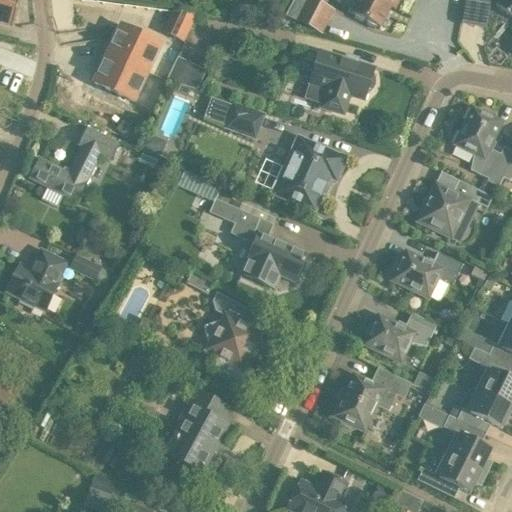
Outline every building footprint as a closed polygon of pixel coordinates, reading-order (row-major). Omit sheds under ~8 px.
[(16,0),(0,0),(0,22),(9,25),(16,0)] [(304,0),(294,22),(321,36),(334,11),(311,0),(304,0)] [(394,12),(400,0),(354,0),(351,7),(354,9),(351,15),(380,30),(390,10),(394,12)] [(511,0),(496,0),(494,3),(492,5),(511,21),(511,0)] [(170,12),(169,15),(160,33),(184,44),(198,16),(170,12)] [(161,45),(122,26),(108,55),(147,74),(161,45)] [(375,88),(375,84),(375,80),(371,79),(373,71),(347,62),(348,59),(347,58),(346,62),(319,54),(309,84),(310,85),(306,99),(305,100),(307,101),(307,100),(323,105),(322,109),(343,116),(349,97),(364,102),(367,94),(370,95),(373,92),(375,88)] [(134,104),(147,74),(108,55),(94,84),(134,104)] [(206,70),(177,57),(165,80),(197,90),(206,70)] [(174,94),(158,128),(173,135),(189,101),(174,94)] [(256,142),(265,115),(233,104),(232,107),(210,99),(203,119),(224,127),(223,131),(256,142)] [(501,156),(500,156),(489,151),(503,124),(495,120),(493,116),(484,111),(479,113),(472,109),(454,147),(473,156),(470,172),(488,181),(501,156)] [(77,147),(82,149),(70,175),(39,161),(30,180),(77,203),(100,157),(111,163),(120,144),(86,128),(77,147)] [(273,193),(279,196),(278,199),(293,206),(295,203),(315,212),(330,181),(337,184),(347,160),(332,153),(330,158),(302,145),(290,172),(284,169),(273,193)] [(511,153),(504,149),(500,156),(501,156),(488,181),(487,183),(499,189),(503,180),(510,183),(511,180),(511,153)] [(184,172),(179,188),(216,199),(221,182),(184,172)] [(442,174),(437,185),(435,184),(416,224),(452,241),(471,202),(487,210),(493,199),(442,174)] [(308,256),(269,239),(275,226),(216,199),(209,214),(233,225),(229,235),(255,246),(240,277),(274,292),(281,277),(296,284),(308,256)] [(432,265),(406,252),(402,259),(397,261),(393,271),(394,275),(391,283),(428,301),(438,281),(454,285),(463,267),(438,254),(432,265)] [(66,265),(42,253),(32,273),(20,267),(7,294),(21,301),(20,304),(32,310),(34,307),(45,313),(58,286),(57,285),(66,265)] [(110,274),(77,258),(70,271),(103,287),(110,274)] [(489,273),(476,266),(471,277),(479,281),(476,288),(481,290),(489,273)] [(211,285),(190,274),(184,285),(205,296),(211,285)] [(257,316),(218,294),(213,303),(216,313),(223,317),(219,324),(204,328),(209,343),(203,353),(213,359),(208,367),(210,372),(246,392),(253,379),(252,374),(245,370),(264,335),(254,330),(259,321),(257,316)] [(405,329),(378,316),(374,324),(370,325),(365,335),(367,340),(363,347),(401,365),(410,346),(426,349),(435,331),(410,319),(405,329)] [(511,328),(508,326),(497,347),(494,345),(489,357),(488,357),(510,368),(511,363),(511,328)] [(486,370),(476,391),(511,408),(511,379),(506,376),(510,368),(488,357),(489,357),(474,350),(469,361),(486,370)] [(411,386),(382,372),(375,386),(353,375),(345,391),(342,392),(338,399),(340,403),(332,418),(340,422),(342,427),(352,432),(356,430),(365,434),(377,408),(388,413),(396,397),(403,400),(411,386)] [(13,398),(0,390),(0,417),(1,419),(13,398)] [(457,422),(478,432),(483,423),(490,427),(491,425),(502,431),(511,409),(511,408),(476,391),(466,412),(463,410),(457,421),(457,422)] [(230,410),(196,392),(180,423),(183,424),(166,455),(178,462),(178,467),(179,472),(184,475),(189,473),(192,469),(199,473),(212,450),(214,451),(218,443),(221,445),(230,428),(222,424),(230,410)] [(455,435),(444,456),(486,476),(491,465),(486,462),(492,451),(481,446),(482,445),(474,441),(478,432),(457,422),(457,421),(449,417),(443,429),(455,435)] [(486,476),(444,456),(434,477),(423,471),(417,482),(447,497),(451,488),(459,492),(459,490),(470,495),(476,484),(481,487),(486,476)] [(342,511),(346,504),(340,502),(348,486),(322,474),(315,489),(301,482),(287,511),(288,511),(342,511)] [(373,498),(388,505),(393,494),(378,487),(373,498)] [(148,511),(123,503),(119,511),(148,511)]
